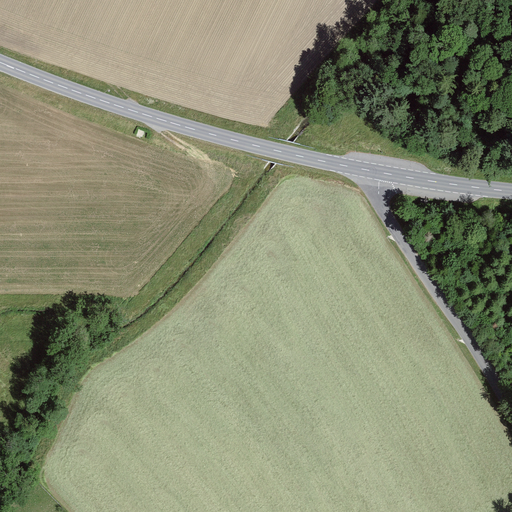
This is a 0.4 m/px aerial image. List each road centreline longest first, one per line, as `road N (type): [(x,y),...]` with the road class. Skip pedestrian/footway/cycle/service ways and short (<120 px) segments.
road 1 (tertiary): [(379,172),(171,122),(0,62)]
road 2 (unclassified): [(379,172),(382,204),(511,410)]
road 3 (tertiary): [(511,190),(379,172)]
